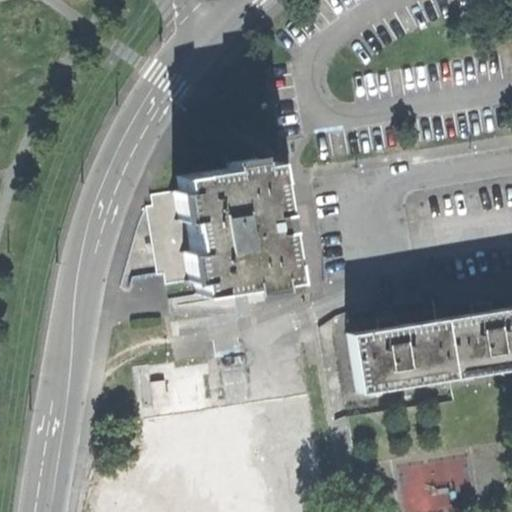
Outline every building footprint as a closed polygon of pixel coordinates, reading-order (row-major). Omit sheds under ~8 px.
[(178,187),(171,189),(176,218),(184,217),(190,249),(181,250),(186,278),(192,277),(195,292),(245,284),(246,289),(277,284),(276,279),(288,277),(280,226),(277,208),(268,158),(256,160),(255,154),(224,160),(225,165),(176,173),(178,187)] [(176,218),(171,189),(152,192),(153,203),(146,204),(158,272),(165,271),(167,282),(186,278),(181,250),(190,249),(184,217),(176,218)] [(277,208),(280,226),(287,225),(286,217),(284,207),(277,208)] [(471,309),(440,314),(449,373),(511,363),(511,302),(490,306),(490,300),(480,302),(470,303),(471,309)] [(376,325),(346,329),(355,388),(449,373),(440,314),(395,321),(394,316),(383,318),(375,319),(376,325)] [(108,511),(107,511),(208,511),(204,481),(191,483),(190,477),(161,482),(162,488),(111,497),(113,510),(108,511)]
